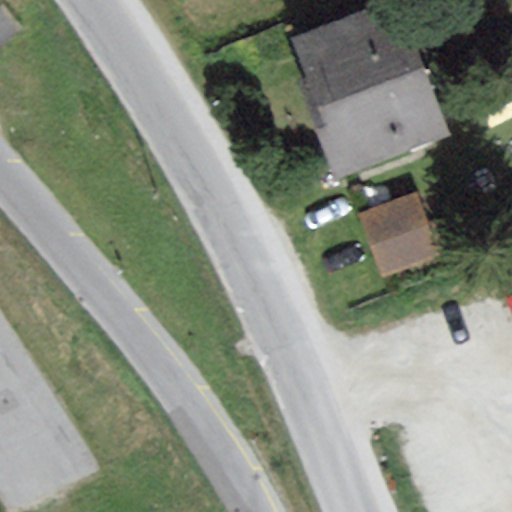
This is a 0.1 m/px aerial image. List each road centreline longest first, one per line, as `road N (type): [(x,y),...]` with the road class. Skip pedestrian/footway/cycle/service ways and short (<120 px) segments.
road 1 (tertiary): [(95,0),(147,71),(236,231),(356,511)]
road 2 (unclassified): [(255,511),(138,335),(0,177)]
